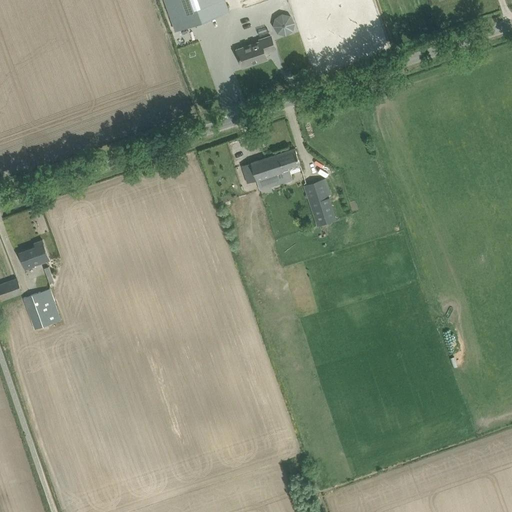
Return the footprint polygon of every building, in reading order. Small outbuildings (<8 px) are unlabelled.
[(165,0),(176,30),(229,11),(224,0),(165,0)] [(275,18),(273,27),(278,34),(286,36),(293,31),(295,23),(290,15),(282,14),(275,18)] [(243,67),(267,59),(265,53),(275,49),(271,36),(260,40),(261,41),(237,50),(243,67)] [(260,190),(293,179),(290,169),(301,165),(298,157),(295,148),(242,165),(247,183),(257,180),(260,190)] [(318,226),(336,219),(323,179),(305,186),(318,226)] [(25,269),(34,266),(33,265),(50,260),(43,240),(34,243),(36,247),(20,253),(25,269)] [(48,267),(44,268),(50,284),(54,283),(48,267)] [(0,300),(22,292),(17,278),(0,284),(0,300)] [(35,330),(62,320),(50,288),(23,298),(35,330)]
